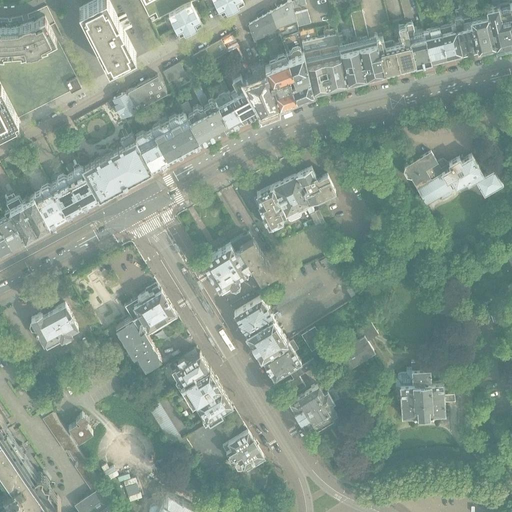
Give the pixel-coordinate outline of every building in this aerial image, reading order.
[(136,53),(124,30),(123,28),(119,20),(119,19),(108,0),(94,0),(93,1),(87,4),(83,6),(79,8),(92,33),(97,42),(96,42),(97,44),(109,67),(113,65),(117,63),(128,58),(128,57),(132,55),(136,53)] [(140,0),(149,17),(155,13),(158,19),(169,13),(180,7),(191,2),(194,0),(140,0)] [(233,8),(228,0),(214,0),(219,8),(222,14),(227,11),(233,8)] [(228,0),(233,8),(238,5),(244,2),(242,0),(228,0)] [(290,0),(288,0),(270,11),(277,28),(279,32),(286,30),(285,27),(297,22),(290,0)] [(199,18),(194,7),(191,2),(180,7),(191,29),(197,27),(197,26),(202,24),(199,18)] [(511,14),(509,2),(498,4),(485,7),(487,13),(495,44),(495,45),(504,43),(511,41),(511,40),(511,14)] [(0,54),(3,55),(21,53),(26,52),(43,47),(48,46),(57,41),(58,41),(57,38),(50,25),(55,22),(47,5),(46,6),(37,10),(27,14),(22,15),(19,16),(11,17),(8,18),(5,18),(0,17),(0,54)] [(191,29),(180,7),(169,13),(171,18),(177,30),(177,29),(180,35),(185,32),(191,29)] [(307,10),(295,13),(298,26),(311,22),(307,10)] [(252,21),(248,23),(253,38),(255,37),(264,34),(263,33),(277,28),(270,11),(252,21)] [(495,44),(487,13),(470,17),(478,48),(478,49),(495,44)] [(478,48),(470,17),(470,14),(462,16),(460,14),(453,16),(454,21),(463,51),(478,48)] [(384,71),(376,37),(376,35),(369,37),(364,15),(352,18),(357,40),(366,76),(384,71)] [(463,51),(454,21),(439,25),(447,55),(463,51)] [(431,60),(424,32),(414,34),(413,31),(414,28),(412,22),(406,23),(416,63),(431,60)] [(416,63),(406,23),(398,25),(401,38),(403,38),(403,41),(394,43),(401,67),(416,63)] [(447,55),(439,25),(423,29),(424,32),(431,60),(431,59),(447,55)] [(347,81),(336,35),(334,28),(328,30),(327,30),(324,35),(324,38),(323,38),(323,36),(320,37),(301,41),(304,51),(313,89),(328,85),(347,81)] [(366,76),(357,40),(343,44),(343,42),(343,41),(342,33),(336,35),(347,81),(366,76)] [(401,67),(394,43),(393,39),(386,41),(387,45),(385,45),(383,35),(380,36),(379,34),(378,35),(378,36),(376,37),(384,71),(385,71),(401,67)] [(228,50),(221,38),(205,47),(212,59),(214,62),(217,60),(215,57),(228,50)] [(0,132),(17,124),(16,123),(19,122),(18,119),(19,119),(18,118),(71,91),(71,92),(72,92),(81,87),(76,77),(58,41),(57,41),(48,46),(43,47),(26,52),(21,53),(3,55),(0,54),(0,132)] [(313,89),(304,51),(301,51),(300,47),(297,46),(292,48),(291,50),(285,53),(296,81),(291,83),(296,97),(308,92),(313,90),(313,89)] [(203,61),(198,51),(192,54),(198,64),(203,61)] [(285,53),(283,52),(278,54),(276,56),(275,56),(277,61),(265,65),(265,66),(279,103),(279,104),(285,101),(296,97),(291,83),(296,81),(285,53)] [(185,72),(179,61),(163,71),(168,81),(185,72)] [(260,110),(279,103),(265,66),(264,66),(261,65),(255,68),(254,71),(252,71),(254,76),(249,78),(248,77),(246,77),(247,79),(243,80),(259,110),(260,110)] [(259,110),(243,80),(239,72),(238,73),(236,72),(233,74),(232,76),(231,77),(232,78),(231,78),(236,87),(229,91),(229,90),(243,118),(243,119),(259,110)] [(138,107),(167,91),(157,73),(113,98),(116,104),(122,116),(126,114),(135,109),(138,107)] [(230,125),(215,97),(214,98),(211,96),(208,98),(208,101),(200,86),(194,89),(202,104),(217,132),(230,125)] [(243,118),(229,90),(226,92),(224,91),(218,94),(217,97),(215,97),(230,125),(243,118)] [(116,104),(113,98),(105,102),(109,108),(116,104)] [(218,132),(217,132),(202,104),(200,105),(197,103),(192,106),(192,109),(187,100),(180,103),(184,111),(201,141),(218,132)] [(128,118),(137,113),(135,109),(126,114),(128,118)] [(201,141),(184,111),(178,114),(175,114),(169,117),(168,120),(184,150),(194,145),(195,145),(201,142),(201,141)] [(185,150),(184,150),(168,120),(162,123),(158,122),(153,126),(152,128),(152,129),(168,159),(178,153),(178,154),(185,150)] [(168,159),(152,129),(145,132),(142,131),(136,134),(135,137),(152,168),(161,162),(162,163),(168,159)] [(152,168),(135,137),(132,131),(119,138),(122,144),(82,166),(99,196),(100,197),(152,168)] [(503,182),(494,167),(494,166),(483,173),(472,153),(461,159),(460,156),(459,156),(449,162),(446,164),(445,164),(440,159),(437,161),(431,150),(404,166),(403,171),(406,176),(411,177),(424,199),(426,203),(427,202),(437,196),(438,196),(442,197),(451,192),(452,188),(467,179),(468,182),(475,178),(484,193),(503,182)] [(99,196),(82,166),(80,165),(74,168),(73,171),(67,175),(83,205),(90,202),(89,201),(99,196)] [(335,190),(327,173),(321,176),(320,173),(316,175),(312,167),(312,166),(296,173),(311,202),(311,201),(324,195),(326,195),(325,194),(335,190)] [(311,202),(296,173),(295,174),(273,185),(291,220),(300,216),(300,213),(298,208),(306,204),(309,211),(314,208),(313,206),(311,202)] [(83,205),(67,175),(64,174),(58,177),(57,180),(50,184),(67,214),(73,210),(83,205)] [(67,214),(50,184),(47,183),(41,186),(40,189),(34,193),(50,223),(57,219),(67,214)] [(291,220),(273,185),(273,184),(257,192),(257,194),(258,194),(259,197),(255,200),(262,213),(263,213),(265,217),(264,218),(267,224),(269,224),(271,228),(272,228),(274,228),(277,227),(279,226),(280,224),(280,223),(283,222),(280,216),(286,214),(288,218),(291,220)] [(50,223),(34,193),(21,200),(28,212),(38,229),(50,223)] [(38,229),(28,212),(21,200),(19,194),(6,201),(9,208),(26,236),(38,229)] [(26,236),(9,208),(4,210),(6,214),(0,217),(0,221),(13,243),(26,236)] [(0,249),(13,243),(0,221),(0,249)] [(275,272),(253,236),(252,236),(246,240),(243,234),(231,242),(230,241),(202,259),(203,261),(209,270),(208,270),(212,276),(213,276),(218,285),(219,287),(221,291),(231,284),(231,285),(235,285),(238,283),(239,279),(237,276),(248,270),(247,269),(247,268),(251,265),(260,281),(275,272)] [(465,282),(459,269),(449,275),(452,286),(465,282)] [(175,311),(161,287),(160,287),(158,283),(152,287),(151,284),(145,288),(146,290),(137,295),(137,296),(146,310),(140,314),(142,317),(140,317),(147,328),(148,327),(151,332),(177,316),(174,311),(175,311)] [(275,314),(261,294),(234,311),(235,313),(238,318),(242,325),(243,325),(246,330),(247,332),(273,315),(275,314)] [(151,332),(148,327),(147,328),(140,317),(142,317),(140,314),(146,310),(137,296),(125,304),(132,315),(115,325),(134,355),(137,353),(139,356),(145,366),(162,356),(148,334),(151,332)] [(353,297),(349,300),(354,308),(358,305),(353,297)] [(78,326),(65,302),(55,307),(52,303),(40,310),(41,312),(31,318),(33,320),(30,325),(32,329),(38,330),(45,342),(55,336),(57,341),(73,333),(71,330),(78,326)] [(361,311),(357,314),(362,323),(367,320),(361,311)] [(288,339),(273,315),(247,332),(246,332),(247,334),(248,334),(251,340),(256,348),(260,354),(260,355),(261,356),(262,356),(288,339)] [(373,347),(368,339),(378,333),(370,321),(359,327),(363,334),(338,350),(348,366),(375,350),(373,347)] [(325,342),(320,334),(314,325),(301,334),(311,350),(325,342)] [(301,359),(294,348),(298,346),(293,337),(288,339),(262,356),(262,357),(263,357),(266,363),(270,369),(273,375),(274,376),(301,359)] [(115,354),(107,343),(101,346),(101,347),(98,349),(104,360),(115,354)] [(209,367),(201,352),(200,351),(199,351),(199,352),(198,352),(195,348),(197,346),(168,364),(176,378),(175,380),(177,383),(180,383),(181,384),(209,367)] [(78,353),(57,365),(62,374),(83,363),(78,353)] [(305,386),(299,375),(317,364),(313,357),(289,372),(293,378),(285,383),(291,394),(305,386)] [(444,390),(443,382),(444,382),(443,380),(441,380),(431,381),(431,380),(430,380),(430,381),(424,381),(424,377),(429,377),(429,378),(430,378),(431,376),(430,376),(430,375),(431,375),(435,374),(434,369),(430,369),(429,367),(430,367),(430,366),(429,359),(411,360),(411,367),(406,367),(406,372),(400,372),(399,372),(397,374),(397,376),(395,379),(395,384),(399,384),(399,385),(400,402),(401,412),(401,414),(403,414),(412,414),(413,414),(413,415),(433,414),(433,413),(443,412),(445,412),(445,410),(445,409),(444,399),(445,399),(444,390)] [(221,385),(217,379),(218,378),(214,373),(211,367),(210,366),(209,367),(181,384),(180,385),(177,387),(188,406),(192,403),(221,386),(222,386),(221,384),(221,385)] [(336,412),(330,403),(334,400),(327,390),(324,392),(320,385),(318,383),(290,401),(295,410),(294,410),(301,421),(302,421),(307,430),(313,427),(316,432),(320,429),(333,421),(330,416),(336,412)] [(232,405),(230,402),(231,401),(230,400),(230,401),(221,386),(192,403),(205,424),(233,406),(232,405)] [(57,503),(59,502),(59,501),(61,500),(57,494),(55,496),(48,485),(49,481),(45,481),(42,476),(42,472),(39,471),(37,473),(24,454),(27,451),(22,443),(18,446),(7,429),(5,430),(2,426),(10,421),(0,407),(0,476),(6,485),(3,488),(6,493),(0,497),(0,511),(31,511),(36,509),(37,511),(39,511),(46,508),(47,510),(49,508),(52,509),(56,506),(57,503)] [(48,423),(57,417),(53,411),(45,417),(45,416),(43,417),(48,423)] [(93,432),(88,424),(86,425),(85,423),(89,418),(82,412),(76,419),(80,422),(78,423),(76,421),(69,426),(78,441),(93,432)] [(51,429),(61,422),(57,417),(48,423),(51,429)] [(55,434),(64,428),(61,422),(51,429),(55,434)] [(59,439),(68,433),(64,428),(55,434),(59,439)] [(263,454),(258,446),(259,446),(253,437),(248,429),(222,445),(231,458),(235,459),(236,460),(234,462),(237,467),(240,467),(243,465),(243,466),(250,462),(253,467),(254,467),(263,462),(263,461),(265,459),(263,455),(263,454)] [(62,445),(72,439),(68,433),(59,439),(62,445)] [(192,447),(185,436),(178,440),(185,451),(192,447)] [(77,446),(73,440),(72,439),(62,445),(66,450),(69,451),(77,446)] [(77,446),(69,451),(71,453),(71,454),(73,458),(74,458),(75,460),(83,455),(77,446)] [(88,463),(83,455),(75,460),(75,463),(79,469),(88,463)] [(83,475),(92,469),(88,463),(79,469),(83,475)] [(86,480),(95,474),(92,469),(83,475),(86,480)] [(90,485),(99,480),(95,474),(86,480),(90,485)] [(94,491),(102,485),(99,480),(90,485),(94,491)] [(92,511),(104,504),(111,499),(112,499),(102,485),(94,491),(75,503),(81,511),(92,511)] [(202,511),(191,506),(167,493),(160,507),(157,505),(154,505),(152,505),(151,506),(149,508),(149,510),(149,511),(202,511)]
